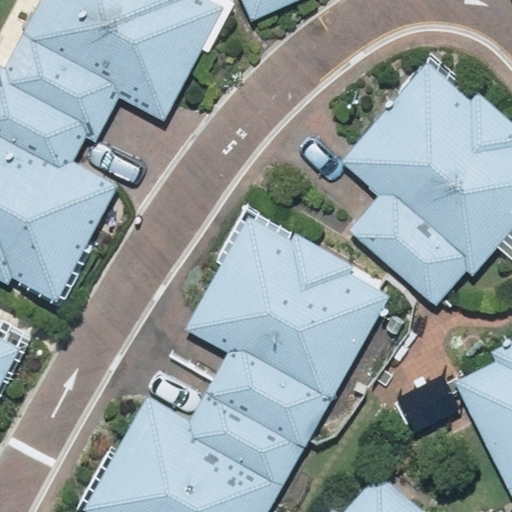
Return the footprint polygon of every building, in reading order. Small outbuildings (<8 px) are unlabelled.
[(233,5),(223,0),(38,0),(2,68),(0,67),(0,277),(9,283),(13,276),(58,300),(118,187),(72,162),(85,138),(94,143),(118,98),(164,122),(201,52),(206,54),(233,5)] [(470,107),(421,67),(345,157),(383,189),(351,228),(444,305),(493,245),(511,260),(511,120),(481,94),(470,107)] [(207,381),(307,435),(393,286),(253,211),(190,328),(233,351),(207,381)] [(0,401),(29,348),(0,331),(0,401)] [(511,511),(511,351),(457,380),(511,490),(511,511)] [(265,511),(307,435),(207,381),(187,419),(148,399),(91,507),(99,511),(265,511)] [(420,511),(382,476),(348,511),(420,511)]
